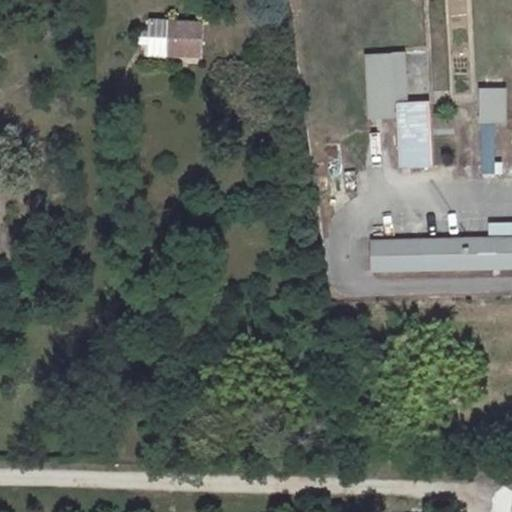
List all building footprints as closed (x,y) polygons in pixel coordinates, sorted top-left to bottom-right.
[(185,2),(167,1),(166,36),(183,37),(185,2)] [(219,4),(185,2),(183,37),(218,38),(219,4)] [(404,167),(437,165),(434,98),(411,99),(408,50),(367,52),(370,118),(402,116),(404,167)] [(510,121),(510,85),(482,85),(482,121),(510,121)] [(480,124),(484,175),(500,174),(496,123),(480,124)] [(511,241),(361,245),(362,278),(511,274),(511,241)]
